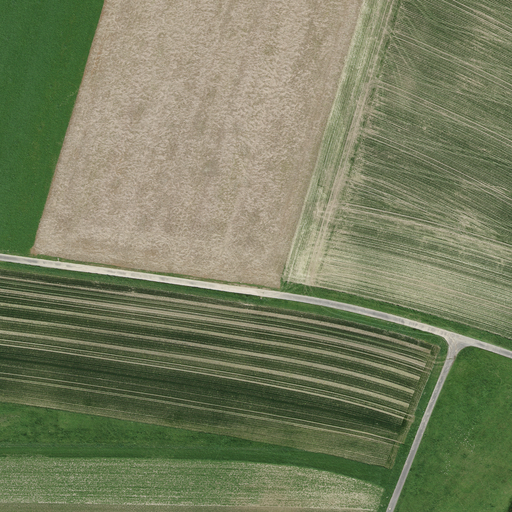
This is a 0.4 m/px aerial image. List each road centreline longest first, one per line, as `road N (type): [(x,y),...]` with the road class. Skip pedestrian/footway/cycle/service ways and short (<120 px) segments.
road 1 (track): [(0,256),(312,300),(511,355)]
road 2 (track): [(390,511),(458,337)]
